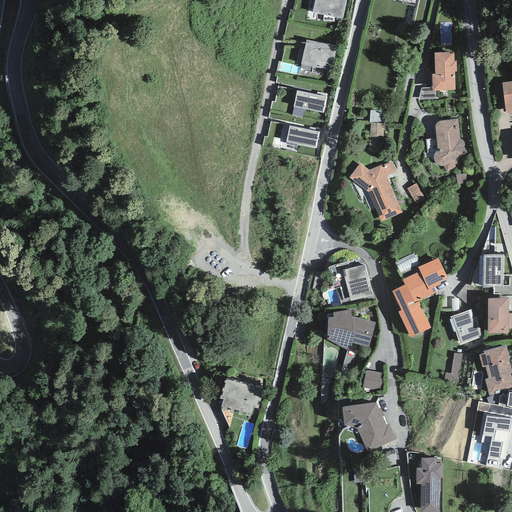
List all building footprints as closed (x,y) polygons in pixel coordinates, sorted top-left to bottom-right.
[(346,0),(314,0),(312,13),(342,19),(346,0)] [(301,64),(331,71),(336,46),(306,40),(301,64)] [(432,74),(432,91),(455,90),(454,72),(456,72),(456,61),(454,61),(454,52),(434,53),(435,74),(432,74)] [(511,81),(501,83),(506,114),(511,112),(511,81)] [(327,97),(297,90),(293,107),(323,114),(327,97)] [(459,127),(458,118),(440,121),(439,121),(437,122),(436,123),(436,124),(435,125),(435,127),(435,129),(437,151),(436,152),(435,153),(434,155),(433,157),(433,159),(434,162),(435,163),(437,164),(438,165),(440,166),(442,166),(443,166),(447,172),(470,158),(464,147),(464,146),(464,145),(464,144),(464,142),(463,141),(462,141),(461,140),(461,139),(460,139),(460,134),(459,127)] [(319,132),(290,125),(286,142),(316,148),(319,132)] [(359,164),(349,178),(367,192),(381,222),(402,213),(386,176),(395,172),(391,162),(382,165),(382,164),(369,170),(359,164)] [(408,185),(417,202),(425,197),(416,181),(408,185)] [(503,255),(483,255),(482,288),(503,288),(503,255)] [(402,280),(405,285),(406,284),(415,303),(418,302),(417,301),(436,292),(434,288),(440,284),(439,282),(447,278),(438,258),(418,267),(420,271),(402,280)] [(365,265),(342,271),(350,301),(373,295),(365,265)] [(405,285),(392,291),(401,311),(398,312),(410,338),(431,328),(418,302),(415,303),(406,284),(405,285)] [(508,298),(487,298),(487,333),(508,333),(509,329),(508,314),(508,298)] [(470,309),(450,317),(451,319),(449,320),(453,332),(455,332),(459,345),(483,337),(476,317),(473,318),(470,309)] [(350,310),(333,312),(333,317),(327,318),(327,327),(327,339),(350,352),(352,344),(368,348),(375,323),(352,316),(350,310)] [(484,354),(479,355),(482,368),(485,367),(488,378),(484,379),(489,395),(511,388),(511,379),(510,374),(511,373),(511,372),(508,360),(510,360),(506,345),(483,352),(484,354)] [(383,374),(366,370),(363,387),(380,390),(383,374)] [(263,390),(226,380),(226,381),(225,380),(224,383),(225,383),(224,388),(222,388),(221,391),(223,392),(222,396),(220,395),(219,398),(223,399),(221,407),(222,408),(222,410),(226,411),(227,408),(230,409),(229,413),(233,414),(234,410),(239,411),(238,414),(241,415),(242,412),(246,413),(245,416),(250,417),(250,415),(252,415),(254,408),(258,409),(259,405),(257,405),(258,401),(260,402),(263,390)] [(376,403),(342,407),(344,425),(357,429),(368,452),(396,439),(389,424),(387,425),(376,403)] [(511,420),(486,416),(483,436),(491,437),(487,457),(504,460),(511,420)] [(421,468),(415,468),(416,484),(420,484),(420,511),(438,511),(438,491),(440,491),(440,478),(442,478),(442,464),(436,464),(436,458),(421,458),(421,468)]
